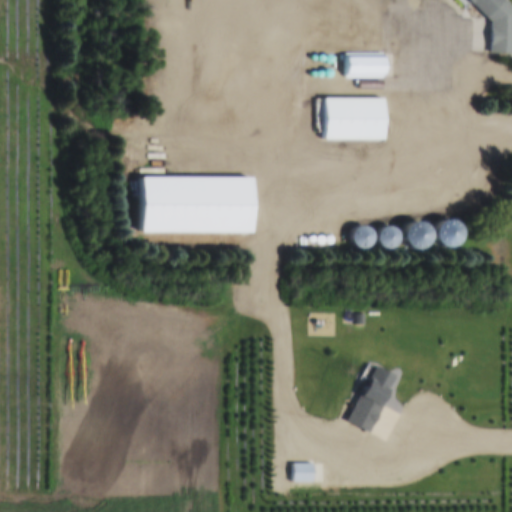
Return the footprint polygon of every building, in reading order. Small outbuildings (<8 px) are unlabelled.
[(511,55),(511,10),(501,0),(465,0),(488,23),(488,55),(511,55)] [(381,59),(342,59),(342,78),(381,78),(381,59)] [(380,142),(380,99),(319,99),(319,142),(380,142)] [(247,178),(136,178),(136,235),(247,235),(247,178)] [(429,241),(442,252),(457,234),(444,223),(429,241)] [(416,225),(400,231),(407,250),(423,244),(416,225)] [(367,248),(365,229),(349,230),(350,249),(367,248)] [(375,231),(376,250),(393,248),(391,229),(375,231)]
